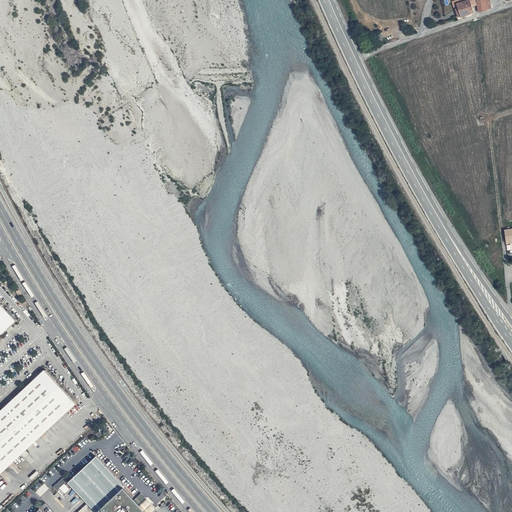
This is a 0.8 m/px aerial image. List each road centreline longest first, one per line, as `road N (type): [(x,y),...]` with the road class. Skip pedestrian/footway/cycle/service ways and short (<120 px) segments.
road 1 (primary): [(327,0),(404,164),(511,331)]
road 2 (primary): [(214,511),(80,341),(0,207)]
road 3 (tertiary): [(0,231),(71,349),(198,511)]
road 4 (track): [(488,119),(504,248)]
